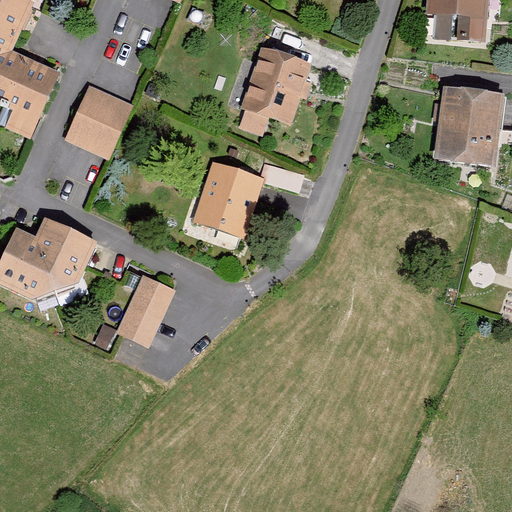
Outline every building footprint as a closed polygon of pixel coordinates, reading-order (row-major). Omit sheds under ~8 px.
[(30,144),(59,80),(48,75),(18,61),(13,59),(16,52),(31,20),(36,9),(15,0),(0,0),(0,109),(15,116),(5,133),(30,144)] [(429,0),(427,23),(488,29),(490,0),(429,0)] [(311,70),(262,55),(243,113),(292,129),(311,70)] [(132,111),(90,93),(69,144),(111,162),(132,111)] [(501,103),(446,97),(439,168),(494,174),(501,103)] [(265,186),(212,168),(193,223),(246,241),(265,186)] [(95,247),(48,225),(42,239),(38,247),(28,242),(15,237),(0,269),(0,290),(28,304),(78,285),(95,247)] [(173,295),(139,281),(114,339),(148,353),(173,295)]
